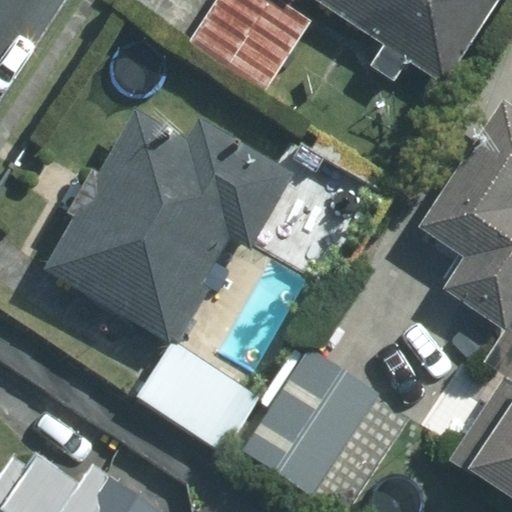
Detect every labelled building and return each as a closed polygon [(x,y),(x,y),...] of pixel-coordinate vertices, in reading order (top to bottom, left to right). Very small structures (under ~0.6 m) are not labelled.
[(295,0),(423,86),(481,0),(295,0)] [(511,511),(511,117),(485,102),(412,228),(462,257),(437,300),(490,330),(413,463),(499,511),(511,511)] [(271,188),(122,106),(31,271),(180,353),(271,188)] [(375,400),(302,353),(234,460),(307,507),(375,400)] [(0,495),(0,511),(148,511),(37,439),(0,495)]
